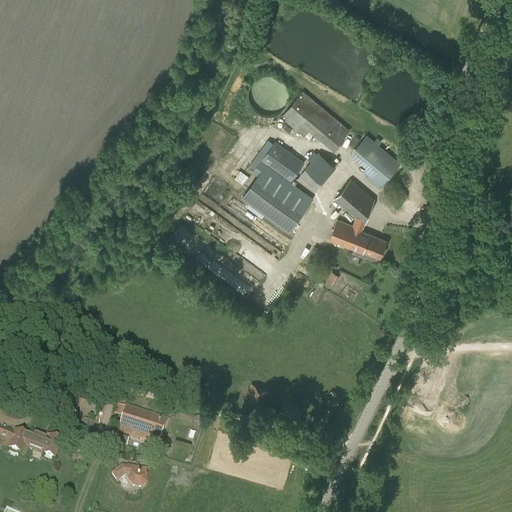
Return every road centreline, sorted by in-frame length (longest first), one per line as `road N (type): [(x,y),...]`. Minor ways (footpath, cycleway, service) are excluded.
road 1 (secondary): [(320,511),(406,331),(468,72),(503,0)]
road 2 (track): [(28,318),(129,390),(353,443)]
